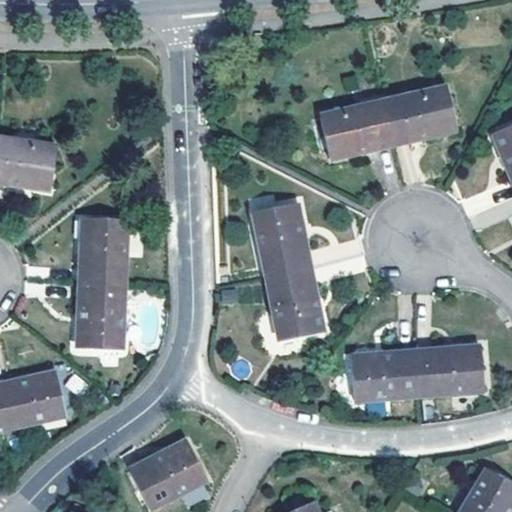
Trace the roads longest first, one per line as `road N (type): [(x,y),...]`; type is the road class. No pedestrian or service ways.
road 1 (residential): [(181,0),(194,289),(189,345),(177,371)]
road 2 (residential): [(271,429),(371,443),(511,425)]
road 3 (residential): [(177,371),(147,408),(58,472),(21,511)]
road 4 (secondary): [(181,0),(0,1)]
